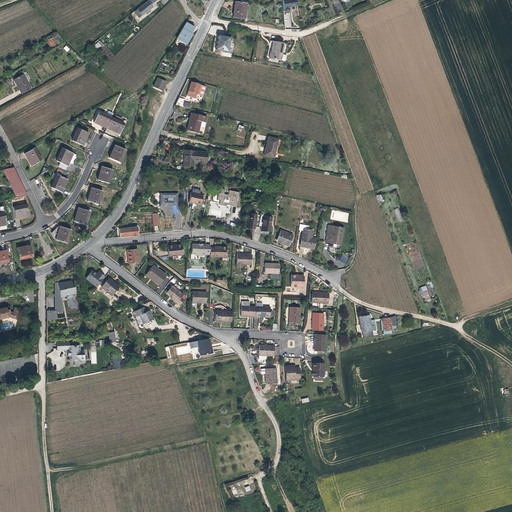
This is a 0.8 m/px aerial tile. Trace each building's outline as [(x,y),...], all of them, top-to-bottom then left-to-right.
[(152,4),(157,0),(150,0),(136,11),(141,18),(147,13),(148,14),(152,11),(151,10),(154,7),(152,4)] [(296,0),(282,0),(284,10),(290,9),(290,4),(292,4),(297,4),(296,0)] [(245,18),(247,4),(235,2),(234,8),(233,17),(245,18)] [(343,10),(340,3),(339,3),(334,5),(337,13),(342,11),(343,10)] [(192,34),(191,33),(192,31),(194,27),(186,22),(176,39),(186,44),(192,34)] [(228,52),(230,37),(217,35),(217,39),(215,49),(228,52)] [(58,44),(54,37),(49,39),(53,46),(58,44)] [(281,60),(284,43),(277,42),(273,41),(271,50),(270,50),(269,58),(281,60)] [(23,93),(32,88),(24,74),(14,79),(18,85),(18,84),(20,88),(23,93)] [(162,91),(166,82),(158,78),(154,87),(162,91)] [(195,98),(199,85),(191,82),(189,89),(186,96),(195,98)] [(189,109),(191,101),(190,100),(179,98),(175,105),(177,105),(178,106),(184,107),(189,109)] [(109,127),(114,117),(106,113),(102,111),(96,121),(99,123),(100,123),(101,122),(109,127)] [(205,122),(206,117),(191,113),(189,121),(187,130),(197,133),(200,121),(205,122)] [(117,119),(114,117),(109,127),(108,128),(111,129),(112,130),(113,129),(122,133),(127,124),(123,122),(117,119)] [(86,137),(89,131),(79,126),(73,138),(84,144),(86,140),(85,139),(86,137)] [(273,157),(278,139),(268,137),(266,148),(264,155),(273,157)] [(64,146),(63,146),(57,158),(67,163),(69,160),(72,162),(73,160),(77,153),(71,150),(64,146)] [(120,163),(126,151),(116,146),(114,149),(115,150),(114,152),(111,159),(120,163)] [(42,159),(35,147),(25,153),(27,157),(28,156),(30,159),(33,164),(42,159)] [(206,162),(207,152),(188,151),(184,150),(183,165),(193,166),(193,162),(206,162)] [(108,183),(113,170),(102,166),(100,169),(101,170),(100,172),(98,179),(108,183)] [(14,168),(13,167),(3,169),(9,183),(13,191),(15,197),(26,195),(23,188),(21,188),(19,184),(19,182),(20,181),(14,168)] [(9,183),(3,169),(1,169),(7,184),(9,183)] [(63,183),(66,177),(57,172),(50,185),(61,190),(63,186),(62,186),(63,183)] [(101,191),(90,187),(88,191),(89,191),(89,194),(86,201),(97,204),(101,191)] [(236,206),(239,192),(229,190),(228,195),(225,194),(226,191),(224,191),(224,189),(218,188),(216,195),(213,195),(212,202),(219,203),(219,205),(223,206),(225,206),(226,204),(236,206)] [(200,204),(202,195),(190,192),(188,202),(195,203),(200,204)] [(177,206),(177,193),(163,193),(163,197),(159,197),(159,206),(169,206),(177,206)] [(23,217),(30,215),(27,203),(14,206),(17,218),(23,217)] [(88,211),(76,207),(75,211),(76,211),(75,215),(73,221),(83,224),(88,211)] [(398,208),(394,210),(398,221),(403,220),(398,208)] [(330,220),(348,222),(349,212),(331,211),(330,220)] [(0,225),(8,223),(5,213),(0,213),(0,225)] [(258,227),(260,215),(249,213),(246,227),(251,228),(251,225),(254,226),(257,227),(258,227)] [(269,232),(272,217),(260,215),(258,227),(263,228),(266,229),(266,231),(269,232)] [(55,226),(52,227),(56,237),(60,228),(59,228),(60,224),(55,226)] [(60,224),(59,228),(60,228),(56,237),(67,241),(71,228),(60,224)] [(309,226),(302,224),(301,230),(303,231),(300,246),(307,248),(309,248),(313,249),(316,238),(311,238),(313,230),(308,230),(309,226)] [(341,243),(343,228),(329,225),(327,234),(331,235),(329,241),(341,243)] [(138,231),(137,227),(119,228),(120,237),(138,235),(138,231)] [(288,246),(292,235),(282,231),(278,240),(284,243),(284,244),(285,245),(288,246)] [(329,241),(331,235),(327,234),(325,242),(333,244),(340,245),(341,243),(329,241)] [(33,256),(30,244),(26,245),(26,246),(21,248),(16,249),(19,259),(33,256)] [(208,254),(209,248),(209,244),(197,244),(191,244),(191,254),(195,254),(200,254),(200,256),(204,256),(204,254),(208,254)] [(179,255),(179,245),(173,245),(166,245),(166,255),(179,255)] [(212,247),(212,248),(209,248),(208,254),(208,256),(225,257),(225,247),(216,247),(212,247)] [(129,265),(138,264),(136,251),(127,252),(127,256),(128,256),(129,265)] [(242,255),(235,254),(235,267),(241,267),(241,265),(250,265),(250,255),(242,255)] [(339,260),(346,264),(349,258),(342,254),(339,260)] [(278,274),(278,264),(272,264),(264,264),(264,274),(278,274)] [(158,286),(166,276),(153,266),(146,275),(155,282),(154,283),(158,286)] [(100,274),(97,277),(90,271),(84,280),(95,289),(96,289),(104,277),(101,275),(100,274)] [(294,277),(294,275),(289,275),(289,287),(301,287),(302,277),(294,277)] [(55,292),(56,305),(56,309),(64,308),(62,298),(68,297),(67,293),(77,291),(76,287),(74,287),(72,281),(60,284),(59,283),(55,283),(55,292)] [(113,286),(107,281),(98,292),(103,296),(105,294),(113,300),(120,291),(113,286)] [(420,287),(424,301),(431,299),(426,285),(420,287)] [(181,298),(183,295),(172,287),(167,293),(170,296),(172,297),(171,299),(180,306),(185,300),(181,298)] [(206,293),(191,293),(191,303),(196,304),(206,304),(206,293)] [(326,304),(326,294),(317,293),(317,294),(310,294),(310,303),(326,304)] [(113,300),(105,294),(103,296),(112,302),(113,300)] [(255,318),(256,307),(250,307),(250,303),(242,303),(242,307),(241,307),(241,318),(247,318),(255,318)] [(261,304),(256,304),(256,307),(255,318),(262,318),(270,318),(270,308),(263,308),(263,305),(261,304)] [(56,320),(56,309),(56,305),(47,305),(47,321),(56,320)] [(19,308),(13,307),(12,312),(9,312),(6,310),(3,308),(0,309),(0,318),(5,316),(8,318),(17,319),(19,308)] [(148,311),(144,313),(142,308),(132,313),(134,317),(137,316),(141,325),(152,320),(150,315),(148,311)] [(299,323),(299,308),(289,308),(288,323),(293,323),(299,323)] [(232,322),(233,312),(216,312),(216,322),(220,322),(232,322)] [(322,314),(311,313),(310,320),(310,330),(321,330),(322,314)] [(391,317),(381,316),(384,333),(393,333),(392,326),(398,325),(396,316),(391,317)] [(373,322),(369,323),(368,317),(357,319),(361,338),(370,337),(369,331),(375,330),(373,322)] [(325,335),(314,334),(314,344),(315,344),(315,351),(324,351),(325,335)] [(210,348),(209,345),(208,339),(189,343),(190,348),(198,347),(200,356),(212,353),(211,348),(210,348)] [(77,345),(66,346),(65,342),(53,342),(54,351),(66,351),(64,352),(64,353),(64,356),(66,356),(67,361),(81,361),(81,354),(77,355),(77,350),(77,345)] [(188,344),(176,345),(177,354),(189,353),(188,344)] [(274,348),(274,346),(268,346),(259,345),(259,359),(266,360),(266,356),(273,357),(273,356),(274,348)] [(323,377),(323,363),(312,362),(312,367),(313,367),(313,370),(313,376),(314,376),(322,377),(323,377)] [(291,368),(291,366),(285,366),(286,380),(301,379),(300,368),(295,368),(291,368)] [(266,383),(277,383),(276,374),(276,368),(266,368),(266,373),(266,383)]
